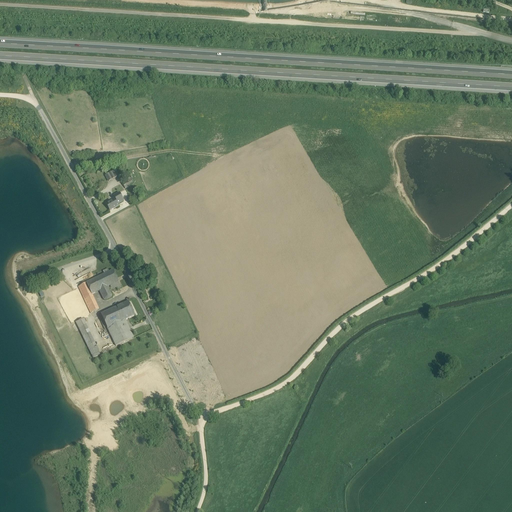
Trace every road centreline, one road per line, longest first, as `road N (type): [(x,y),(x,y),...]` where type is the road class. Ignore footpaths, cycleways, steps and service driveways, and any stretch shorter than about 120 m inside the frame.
road 1 (motorway): [(511,75),(0,43)]
road 2 (motorway): [(0,56),(511,88)]
road 3 (track): [(491,33),(0,4)]
road 4 (track): [(511,204),(433,269),(358,312),(283,384),(203,418)]
road 5 (track): [(0,95),(30,99),(41,111),(116,248)]
road 6 (track): [(203,418),(116,248)]
